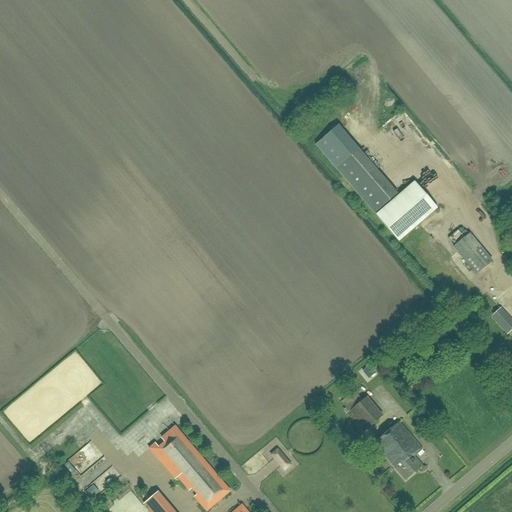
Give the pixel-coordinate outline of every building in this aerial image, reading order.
[(437,209),(415,183),(376,217),(398,242),(437,209)] [(491,262),(468,235),(453,248),(476,275),(491,262)] [(437,257),(447,254),(442,241),(433,244),(437,257)] [(506,335),(511,330),(511,320),(500,308),(490,318),(506,335)] [(498,363),(505,357),(495,346),(488,351),(498,363)] [(507,379),(511,375),(506,369),(501,373),(507,379)] [(342,405),(349,413),(363,402),(356,394),(342,405)] [(405,481),(422,466),(414,456),(422,449),(399,422),(374,444),(405,481)] [(177,477),(189,491),(192,488),(197,495),(194,497),(206,511),(230,492),(175,427),(174,427),(176,430),(163,441),(164,443),(158,448),(155,444),(149,449),(175,480),(177,477)] [(93,468),(105,457),(92,443),(79,454),(85,460),(77,467),(82,472),(89,465),(93,468)] [(284,470),(290,465),(277,450),(271,455),(284,470)] [(101,478),(96,485),(103,491),(109,485),(101,478)] [(90,500),(101,493),(95,483),(84,489),(90,500)] [(144,505),(149,511),(170,511),(156,495),(144,505)]
